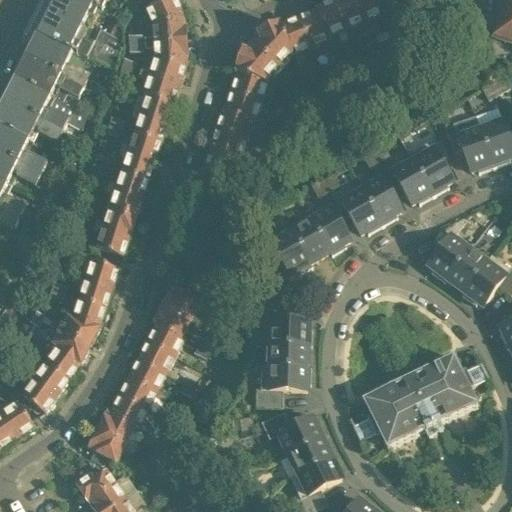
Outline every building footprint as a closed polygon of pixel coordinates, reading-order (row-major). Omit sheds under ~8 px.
[(93,20),(97,11),(98,10),(78,0),(57,0),(38,39),(72,56),(77,58),(86,63),(94,47),(83,41),(93,20)] [(78,0),(98,10),(97,11),(98,11),(102,13),(107,0),(78,0)] [(148,31),(154,29),(182,15),(176,0),(172,0),(171,1),(170,0),(158,0),(153,4),(155,8),(146,12),(150,20),(144,22),(148,31)] [(361,39),(370,35),(354,0),(339,0),(333,3),(346,32),(356,27),(361,39)] [(376,0),(354,0),(370,35),(380,30),(375,19),(383,15),(376,0)] [(511,0),(506,0),(501,17),(511,20),(511,0)] [(315,11),(315,13),(333,53),(334,53),(333,52),(335,51),(343,48),(337,36),(346,32),(333,3),(315,11)] [(321,45),(326,56),(331,68),(340,64),(335,51),(333,52),(334,53),(333,53),(315,13),(298,21),(311,49),(321,45)] [(144,41),(145,46),(187,43),(186,28),(184,20),(182,15),(154,29),(154,40),(144,41)] [(511,20),(501,17),(493,38),(496,39),(494,46),(507,51),(510,44),(511,44),(511,20)] [(302,53),(311,49),(298,21),(281,28),(293,59),(298,69),(307,65),(302,53)] [(292,59),(293,59),(281,28),(280,26),(258,36),(259,38),(252,46),(283,74),(289,67),(285,63),(291,57),(292,59)] [(101,32),(94,47),(86,63),(112,75),(123,54),(118,52),(122,43),(101,32)] [(129,38),(129,47),(143,46),(142,38),(129,38)] [(38,39),(27,62),(84,90),(90,78),(72,68),(70,69),(69,71),(66,69),(72,56),(38,39)] [(188,59),(187,43),(145,46),(145,52),(155,51),(156,62),(186,67),(187,67),(188,59)] [(143,55),(143,46),(129,47),(130,55),(143,55)] [(276,82),(283,74),(252,46),(245,54),(242,53),(235,76),(237,77),(265,86),(266,85),(272,78),(276,82)] [(479,67),(485,51),(473,47),(468,63),(479,67)] [(377,54),(371,59),(379,69),(385,64),(377,54)] [(372,74),(379,69),(371,59),(364,64),(372,74)] [(17,84),(51,100),(63,106),(67,96),(79,102),(84,90),(27,62),(17,84)] [(125,62),(122,70),(135,74),(137,66),(125,62)] [(142,71),(140,77),(180,89),(180,87),(186,67),(156,62),(155,62),(151,74),(142,71)] [(351,80),(354,84),(360,79),(352,68),(346,73),(351,80)] [(132,82),(135,74),(122,70),(120,78),(132,82)] [(351,80),(346,73),(335,82),(340,88),(351,80)] [(143,99),(147,100),(174,108),(177,97),(180,89),(140,77),(139,81),(148,84),(143,99)] [(266,85),(265,86),(237,77),(232,95),(262,105),(265,95),(271,97),(274,87),(266,85)] [(356,87),(354,84),(351,80),(340,88),(345,95),(356,87)] [(504,80),(493,86),(499,96),(499,97),(510,91),(504,80)] [(87,118),(63,106),(51,100),(17,84),(6,105),(63,134),(67,125),(82,132),(87,118)] [(489,103),(499,97),(499,96),(493,86),(483,92),(489,103)] [(100,88),(98,96),(105,100),(108,92),(100,88)] [(333,88),(326,94),(334,104),(341,99),(333,88)] [(327,109),(334,104),(326,94),(319,99),(327,109)] [(258,119),(262,105),(232,95),(226,114),(266,127),(267,122),(258,119)] [(97,124),(105,100),(98,96),(90,120),(97,124)] [(320,114),(327,109),(319,99),(312,104),(320,114)] [(167,127),(174,108),(147,100),(143,113),(135,111),(133,116),(167,127)] [(314,119),(320,114),(312,104),(306,109),(313,119),(314,119)] [(57,146),(63,134),(6,105),(0,116),(0,129),(29,144),(36,131),(39,132),(38,134),(39,137),(57,146)] [(265,129),(266,127),(226,114),(223,113),(217,132),(248,142),(250,134),(261,137),(264,128),(265,129)] [(140,123),(135,138),(161,146),(167,127),(133,116),(132,121),(140,123)] [(89,147),(97,124),(90,120),(82,143),(89,147)] [(112,120),(109,128),(122,132),(124,125),(112,120)] [(288,123),(281,128),(289,138),(296,133),(288,123)] [(511,148),(503,124),(481,132),(495,171),(511,165),(510,161),(511,160),(511,148)] [(122,132),(109,128),(107,136),(119,140),(122,132)] [(283,144),(289,138),(281,128),(275,133),(283,144)] [(23,157),(29,144),(0,129),(0,157),(41,177),(47,165),(29,156),(27,157),(26,159),(23,157)] [(243,156),(248,142),(217,132),(211,151),(251,164),(252,163),(253,160),(243,156)] [(479,176),(495,171),(481,132),(459,140),(457,135),(447,138),(455,155),(463,152),(471,175),(478,173),(479,176)] [(276,149),(283,144),(275,133),(268,138),(276,149)] [(155,165),(161,146),(135,138),(130,151),(122,149),(121,154),(155,165)] [(413,163),(434,199),(449,190),(447,187),(453,184),(440,163),(448,159),(440,142),(431,147),(429,144),(408,156),(413,164),(413,163)] [(82,143),(74,166),(81,170),(83,166),(89,147),(82,143)] [(385,149),(375,155),(381,166),(391,160),(385,149)] [(250,169),(251,164),(211,151),(204,171),(235,181),(240,166),(248,169),(250,169)] [(127,161),(123,176),(148,184),(155,165),(121,154),(119,158),(127,161)] [(371,172),(381,166),(375,155),(364,161),(371,172)] [(263,156),(253,164),(258,171),(268,162),(263,156)] [(35,190),(41,177),(0,157),(0,184),(7,188),(14,175),(17,176),(16,178),(17,180),(35,190)] [(252,163),(251,164),(250,169),(248,169),(253,176),(259,171),(258,171),(253,164),(252,163)] [(419,208),(434,199),(413,163),(413,164),(393,175),(412,208),(418,205),(419,208)] [(72,193),(81,170),(74,166),(70,175),(65,189),(72,193)] [(142,203),(148,184),(123,176),(118,189),(110,187),(108,192),(142,203)] [(334,178),(323,184),(329,195),(339,189),(334,178)] [(383,181),(362,193),(383,229),(398,220),(396,217),(402,214),(383,181)] [(215,194),(224,197),(225,197),(233,191),(226,189),(227,184),(219,182),(215,194)] [(1,201),(7,188),(0,184),(0,211),(20,221),(26,209),(7,200),(5,201),(4,203),(1,201)] [(318,200),(329,195),(323,184),(313,190),(318,200)] [(64,216),(72,193),(65,189),(56,212),(64,216)] [(115,199),(110,214),(136,222),(142,203),(108,192),(107,197),(115,199)] [(368,237),(383,229),(362,193),(342,205),(361,238),(366,234),(368,237)] [(88,197),(85,205),(98,209),(100,201),(88,197)] [(98,209),(85,205),(83,213),(95,217),(98,209)] [(285,220),(278,210),(267,216),(273,227),(285,220)] [(0,226),(14,234),(20,221),(0,211),(0,226)] [(331,211),(311,223),(331,259),(346,250),(345,247),(350,244),(331,211)] [(55,239),(64,216),(56,212),(47,235),(55,239)] [(130,241),(136,222),(110,214),(105,227),(97,225),(96,230),(130,241)] [(313,270),(331,259),(311,223),(292,234),(313,270)] [(123,260),(130,241),(96,230),(94,235),(102,237),(97,252),(123,260)] [(434,243),(434,244),(442,250),(428,268),(433,272),(431,275),(445,285),(447,283),(470,252),(443,232),(441,232),(440,233),(438,233),(436,235),(435,236),(434,238),(434,239),(433,241),(433,242),(434,243)] [(313,270),(292,234),(271,246),(270,247),(269,248),(269,249),(268,250),(268,251),(268,252),(268,253),(268,255),(269,256),(270,257),(271,258),(272,259),(274,259),(276,259),(277,259),(279,258),(291,278),(296,275),(298,278),(313,270)] [(45,264),(55,239),(47,235),(37,261),(45,264)] [(487,265),(486,265),(470,252),(447,283),(459,292),(457,295),(462,298),(464,296),(464,295),(487,265)] [(491,258),(486,265),(487,265),(464,295),(464,296),(462,298),(476,309),(478,306),(483,310),(498,290),(511,301),(511,300),(511,298),(511,274),(511,273),(491,258)] [(27,262),(18,287),(26,291),(35,267),(27,262)] [(80,277),(78,282),(113,293),(119,273),(93,265),(88,279),(80,277)] [(85,289),(80,303),(107,312),(113,293),(78,282),(76,287),(85,289)] [(55,285),(52,294),(64,299),(67,290),(55,285)] [(172,289),(162,308),(200,328),(203,323),(194,318),(201,304),(198,302),(203,292),(192,286),(186,297),(172,289)] [(14,315),(26,291),(18,287),(18,288),(6,311),(5,312),(13,317),(14,315)] [(61,307),(64,299),(52,294),(49,302),(61,307)] [(102,327),(107,312),(80,303),(75,318),(67,315),(66,319),(101,331),(102,327)] [(198,332),(200,328),(162,308),(153,326),(156,328),(183,340),(189,327),(198,332)] [(271,315),(270,348),(312,349),(312,332),(309,332),(309,326),(286,325),(287,315),(286,315),(284,313),(282,311),(280,311),(277,311),(275,312),(271,315)] [(0,335),(13,317),(5,312),(0,319),(0,335)] [(31,325),(38,330),(45,318),(38,314),(31,325)] [(54,325),(52,330),(91,350),(101,331),(66,319),(65,320),(69,321),(64,330),(54,325)] [(510,351),(511,350),(511,323),(500,330),(503,336),(499,337),(507,352),(510,351)] [(195,347),(183,340),(156,328),(147,345),(177,360),(184,347),(193,352),(195,347)] [(81,369),(91,350),(52,330),(49,334),(59,339),(55,347),(52,346),(50,347),(80,369),(81,369)] [(203,341),(199,348),(210,354),(214,347),(203,341)] [(26,342),(21,349),(31,356),(36,349),(26,342)] [(170,374),(177,360),(147,345),(138,363),(167,379),(176,383),(178,378),(170,374)] [(69,385),(80,369),(50,347),(48,351),(55,356),(46,368),(69,385)] [(206,362),(210,354),(199,348),(195,356),(206,362)] [(312,356),(312,349),(270,348),(270,369),(308,370),(308,356),(312,356)] [(26,363),(31,356),(21,349),(16,355),(26,363)] [(429,440),(432,439),(443,433),(440,427),(477,409),(476,406),(476,407),(469,393),(474,391),(473,390),(487,384),(489,384),(481,367),(479,368),(466,375),(465,374),(461,376),(454,363),(455,362),(454,360),(436,369),(417,378),(416,375),(399,382),(401,386),(364,404),(372,419),(368,421),(368,422),(355,429),(354,428),(353,429),(361,446),(362,445),(362,444),(375,438),(376,438),(380,436),(387,450),(386,450),(388,452),(426,434),(429,440)] [(160,391),(167,379),(138,363),(129,381),(167,400),(169,396),(160,391)] [(57,401),(69,385),(46,368),(38,380),(31,375),(27,379),(57,401)] [(308,370),(270,369),(262,369),(261,392),(256,392),(256,410),(283,411),(283,394),(307,395),(307,388),(311,388),(311,371),(308,371),(308,370)] [(45,417),(57,401),(27,379),(25,383),(32,388),(22,401),(45,417)] [(188,379),(184,387),(197,393),(200,386),(188,379)] [(165,405),(167,400),(129,381),(120,398),(149,413),(156,400),(165,405)] [(193,401),(197,393),(184,387),(180,394),(193,401)] [(142,427),(149,413),(120,398),(111,416),(136,430),(140,432),(148,436),(151,431),(142,427)] [(1,408),(0,408),(0,416),(17,442),(35,430),(19,407),(6,415),(1,408)] [(161,420),(173,426),(177,419),(165,413),(161,420)] [(129,443),(136,430),(111,416),(108,414),(98,432),(136,452),(138,447),(129,443)] [(0,453),(17,442),(0,416),(0,453)] [(169,434),(173,426),(161,420),(158,428),(169,434)] [(252,420),(239,422),(242,434),(254,432),(252,420)] [(278,437),(288,458),(326,440),(318,425),(315,426),(312,420),(278,437)] [(133,456),(136,452),(98,432),(89,450),(95,454),(91,462),(104,469),(108,461),(117,466),(125,452),(133,456)] [(328,446),(326,440),(288,458),(297,477),(332,460),(325,447),(328,446)] [(174,463),(166,454),(164,455),(161,452),(140,467),(145,474),(151,469),(154,474),(159,471),(161,473),(174,464),(174,463)] [(332,460),(297,477),(290,480),(300,501),(296,503),(299,511),(319,511),(328,508),(321,493),(342,482),(339,477),(343,475),(335,460),(332,461),(332,460)] [(170,486),(174,483),(184,476),(178,467),(164,477),(170,486)] [(89,505),(115,485),(107,473),(94,481),(91,477),(76,488),(88,505),(89,505)] [(173,494),(179,490),(189,483),(185,476),(184,476),(174,483),(170,486),(169,486),(173,494)] [(127,478),(124,479),(115,485),(89,505),(92,509),(91,510),(92,511),(111,511),(138,494),(127,478)] [(191,500),(198,495),(191,484),(174,496),(179,503),(189,497),(191,500)] [(268,497),(258,485),(246,494),(256,507),(268,497)] [(145,511),(144,509),(147,507),(138,494),(111,511),(145,511)] [(351,511),(377,511),(366,503),(364,506),(359,502),(351,511)]
